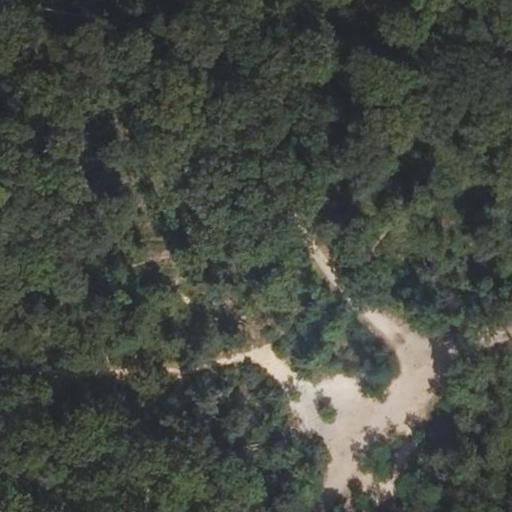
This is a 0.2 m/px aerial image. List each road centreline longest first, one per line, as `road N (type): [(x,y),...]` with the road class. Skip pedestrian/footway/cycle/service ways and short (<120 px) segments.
road 1 (track): [(424,361),(344,304),(273,200),(248,119),(252,0)]
road 2 (track): [(325,511),(424,361)]
